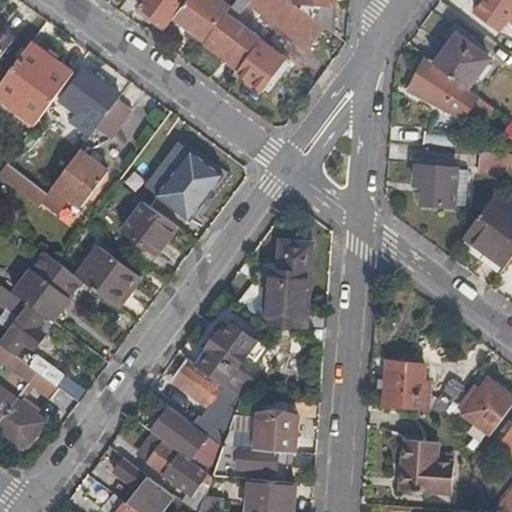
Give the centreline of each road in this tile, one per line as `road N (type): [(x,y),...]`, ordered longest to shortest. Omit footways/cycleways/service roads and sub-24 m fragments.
road 1 (residential): [(32,508),(289,167)]
road 2 (residential): [(364,223),(340,511)]
road 3 (residential): [(289,167),(62,0)]
road 4 (residential): [(511,333),(364,223)]
road 5 (residential): [(374,46),(364,223)]
road 6 (residential): [(289,167),(374,46)]
